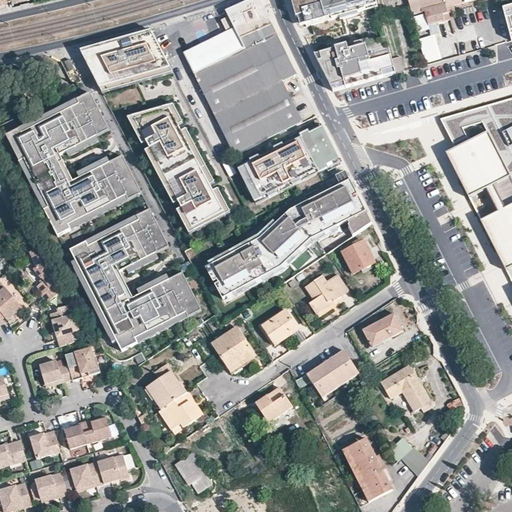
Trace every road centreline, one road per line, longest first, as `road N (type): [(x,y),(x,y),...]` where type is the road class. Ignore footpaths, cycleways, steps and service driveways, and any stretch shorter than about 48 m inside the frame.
road 1 (residential): [(411,276),(481,408),(406,511)]
road 2 (primary): [(0,56),(218,0)]
road 3 (residential): [(223,392),(252,386),(411,276)]
road 4 (residential): [(35,415),(114,398),(161,502)]
road 5 (residential): [(511,62),(333,118)]
road 6 (residential): [(333,118),(411,276)]
road 7 (residential): [(276,0),(333,118)]
